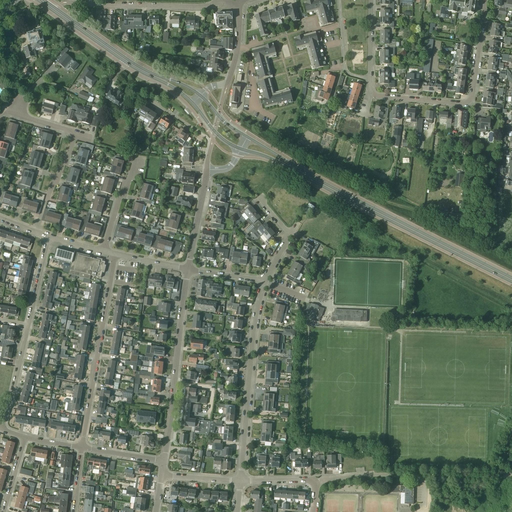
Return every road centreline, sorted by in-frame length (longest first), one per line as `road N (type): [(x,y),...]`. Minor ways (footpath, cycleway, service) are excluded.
road 1 (residential): [(484,0),(468,101),(371,96),(370,80)]
road 2 (tertiary): [(511,280),(329,187)]
road 3 (residential): [(239,480),(264,282)]
road 4 (residential): [(510,469),(492,479),(382,474),(315,484)]
road 5 (residential): [(1,428),(48,236)]
road 6 (residential): [(81,447),(114,254)]
road 7 (residential): [(164,461),(187,270)]
road 8 (residential): [(216,5),(66,2)]
road 9 (tertiary): [(40,0),(156,77)]
